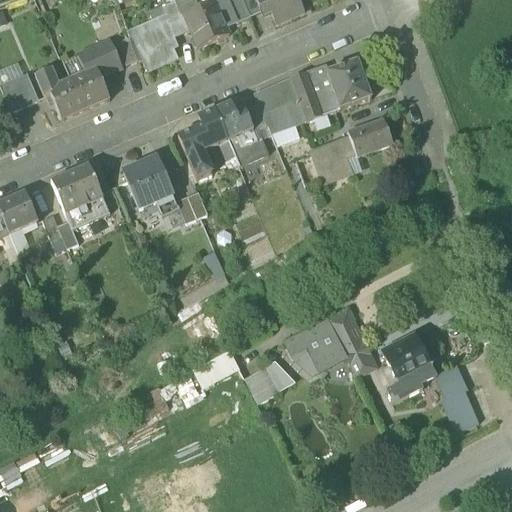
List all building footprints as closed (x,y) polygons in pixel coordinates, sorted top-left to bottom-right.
[(189,0),(174,6),(181,21),(184,19),(196,15),(189,0)] [(240,0),(229,0),(227,1),(238,27),(250,22),(241,1),(240,0)] [(242,0),(241,1),(250,22),(261,17),(253,0),(242,0)] [(270,17),(276,29),(304,17),(296,0),(253,0),(261,17),(262,17),(260,14),(268,10),(270,14),(271,17),(270,17)] [(225,33),(238,27),(227,1),(214,7),(225,33)] [(169,25),(176,42),(188,37),(181,21),(174,6),(162,12),(165,19),(168,25),(169,25)] [(228,40),(225,33),(214,7),(196,15),(184,19),(191,35),(199,53),(228,40)] [(168,25),(165,19),(127,36),(129,43),(133,41),(168,25)] [(181,21),(188,37),(191,35),(184,19),(181,21)] [(143,64),(148,75),(176,63),(168,45),(176,42),(169,25),(168,25),(133,41),(143,64)] [(129,43),(138,66),(143,64),(133,41),(129,43)] [(117,47),(126,71),(138,66),(129,43),(117,47)] [(78,61),(85,78),(96,74),(98,80),(106,77),(107,79),(121,72),(110,47),(78,61)] [(85,78),(78,61),(63,68),(70,85),(85,78)] [(0,89),(1,91),(23,81),(17,67),(0,74),(0,89)] [(340,115),(371,104),(357,67),(328,78),(326,79),(340,115)] [(325,71),(305,78),(322,121),(340,115),(326,79),(328,78),(325,71)] [(45,103),(51,101),(48,95),(58,90),(51,74),(35,81),(45,103)] [(99,82),(98,80),(96,74),(85,78),(70,85),(83,116),(109,105),(99,82)] [(306,127),(322,121),(305,78),(290,83),(290,84),(306,126),(306,127)] [(0,91),(11,118),(39,106),(27,79),(23,81),(1,91),(0,91)] [(276,137),(280,149),(299,142),(295,131),(306,126),(290,84),(255,99),(254,99),(253,99),(257,109),(267,132),(270,139),(276,137)] [(61,125),(83,116),(70,85),(58,90),(48,95),(51,101),(61,125)] [(214,116),(228,147),(253,135),(244,115),(243,114),(235,118),(231,109),(214,116)] [(256,133),(257,136),(267,132),(257,109),(244,115),(253,135),(256,133)] [(218,151),(228,147),(214,116),(198,123),(202,132),(193,136),(202,157),(203,157),(218,151)] [(168,135),(192,133),(191,124),(167,125),(168,135)] [(347,137),(350,143),(356,160),(357,162),(393,149),(383,124),(347,137)] [(256,133),(253,135),(228,147),(235,163),(234,163),(239,173),(268,160),(257,136),(256,133)] [(212,178),(203,157),(202,157),(193,136),(178,142),(196,185),(212,178)] [(275,151),(280,149),(276,137),(270,139),(275,151)] [(346,164),(356,160),(350,143),(311,157),(322,185),(350,175),(346,164)] [(218,151),(225,167),(234,163),(235,163),(228,147),(218,151)] [(123,177),(139,215),(155,208),(173,200),(157,163),(123,177)] [(51,187),(65,219),(85,211),(102,203),(88,171),(51,187)] [(25,198),(0,209),(0,220),(9,240),(21,235),(38,228),(33,217),(34,217),(31,210),(30,210),(25,198)] [(197,198),(176,207),(179,215),(184,228),(185,229),(207,220),(197,198)] [(173,200),(155,208),(161,222),(179,215),(176,207),(173,200)] [(102,203),(85,211),(87,217),(82,219),(86,229),(109,219),(102,203)] [(71,235),(86,229),(82,219),(87,217),(85,211),(65,219),(68,227),(71,235)] [(184,228),(179,215),(161,222),(167,235),(184,228)] [(0,243),(1,243),(9,240),(0,220),(0,243)] [(42,226),(51,248),(62,243),(57,231),(53,221),(42,226)] [(62,243),(67,254),(77,249),(71,235),(68,227),(57,231),(62,243)] [(21,235),(9,240),(20,266),(32,260),(21,235)] [(1,243),(13,272),(21,269),(20,266),(9,240),(1,243)] [(224,279),(214,256),(201,262),(211,285),(223,279),(224,279)] [(184,311),(227,288),(223,279),(180,303),(184,311)] [(308,357),(317,376),(346,362),(345,359),(363,347),(348,317),(284,349),(292,365),(308,357)] [(381,360),(398,394),(417,384),(421,391),(434,384),(437,383),(435,381),(415,342),(381,360)] [(72,360),(66,344),(56,349),(62,364),(72,360)] [(346,362),(351,371),(370,361),(365,352),(366,352),(363,347),(345,359),(346,362)] [(192,374),(201,394),(239,375),(229,355),(192,374)] [(317,376),(308,357),(292,365),(311,382),(317,376)] [(375,373),(370,361),(351,371),(357,383),(375,373)] [(275,367),(265,372),(278,397),(296,388),(275,367)] [(434,384),(445,404),(446,406),(464,397),(468,395),(457,371),(435,381),(437,383),(434,384)] [(243,383),(257,409),(278,397),(265,372),(243,383)] [(423,395),(421,391),(417,384),(398,394),(390,398),(395,409),(423,395)] [(479,427),(464,397),(446,406),(445,404),(441,406),(456,438),(479,427)] [(406,439),(399,425),(386,431),(394,446),(406,439)]
